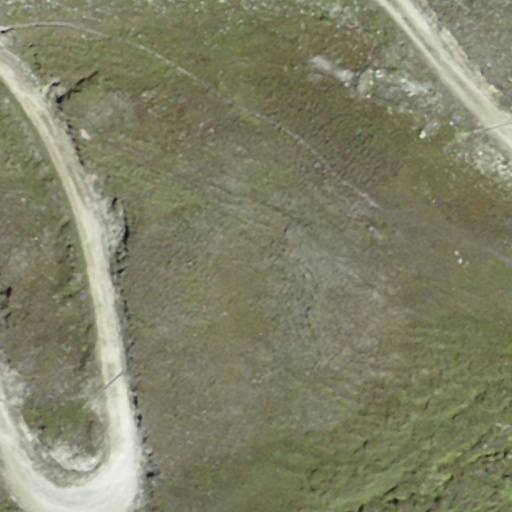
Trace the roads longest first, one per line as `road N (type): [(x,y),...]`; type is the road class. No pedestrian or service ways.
road 1 (track): [(0,412),(23,477),(53,503),(76,507),(107,493),(122,461),(92,234),(55,141),(0,61)]
road 2 (track): [(391,0),(511,134)]
